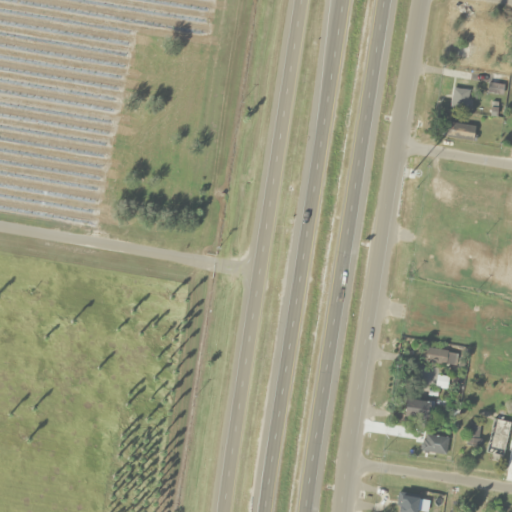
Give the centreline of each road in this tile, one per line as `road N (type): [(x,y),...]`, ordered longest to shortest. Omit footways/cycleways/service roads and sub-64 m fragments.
road 1 (secondary): [(306,0),(220,511)]
road 2 (secondary): [(347,511),(427,0)]
road 3 (motorway): [(309,511),(385,0)]
road 4 (motorway): [(344,0),(268,511)]
road 5 (residential): [(257,274),(0,232)]
road 6 (residential): [(511,489),(352,466)]
